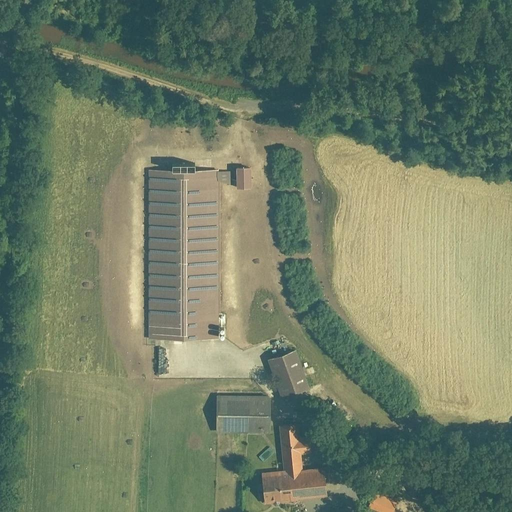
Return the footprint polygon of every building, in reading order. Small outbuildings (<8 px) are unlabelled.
[(251,168),(236,168),(236,190),(251,189),(251,168)] [(216,171),(147,171),(148,340),(217,340),(216,171)] [(296,350),(268,360),(282,401),(310,392),(296,350)] [(267,396),(214,396),(214,433),(267,434),(267,396)] [(263,475),(266,503),(326,497),(323,468),(303,470),(301,455),(311,454),(309,437),(300,438),(298,424),(278,426),(283,473),(263,475)] [(266,463),(275,452),(267,446),(259,458),(266,463)] [(379,494),(371,491),(365,511),(390,511),(394,502),(378,498),(379,494)]
